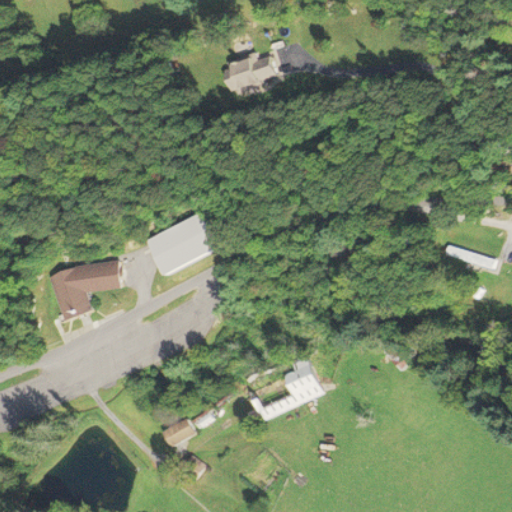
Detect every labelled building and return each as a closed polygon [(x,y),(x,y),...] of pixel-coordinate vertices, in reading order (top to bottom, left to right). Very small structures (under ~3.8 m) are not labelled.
[(281,79),(272,51),(225,67),(235,95),(281,79)] [(154,237),(170,273),(229,248),(213,211),(154,237)] [(125,288),(122,261),(57,269),(62,310),(93,306),(92,292),(125,288)] [(417,356),(395,342),(387,356),(409,369),(417,356)] [(326,395),(311,356),(248,380),(264,419),(326,395)] [(199,434),(190,419),(166,432),(175,447),(199,434)]
